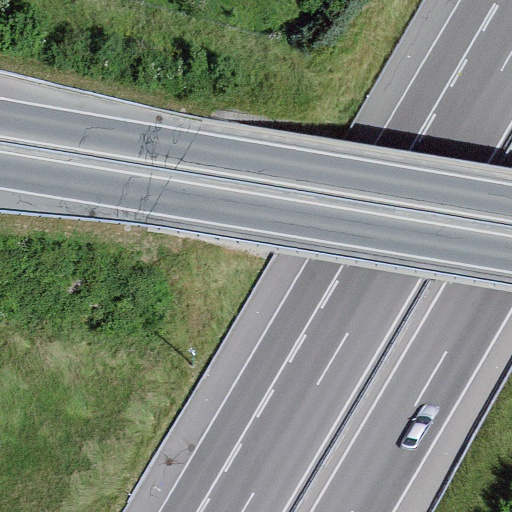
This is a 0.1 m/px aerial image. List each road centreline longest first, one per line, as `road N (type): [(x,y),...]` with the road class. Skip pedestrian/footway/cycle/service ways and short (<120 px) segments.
road 1 (motorway): [(478,0),(178,511)]
road 2 (motorway): [(511,43),(242,511)]
road 3 (motorway): [(511,201),(0,116)]
road 4 (motorway): [(0,170),(511,255)]
road 5 (motorway): [(344,511),(511,226)]
